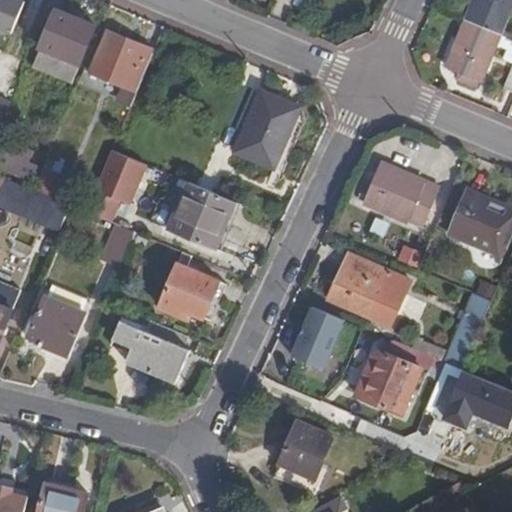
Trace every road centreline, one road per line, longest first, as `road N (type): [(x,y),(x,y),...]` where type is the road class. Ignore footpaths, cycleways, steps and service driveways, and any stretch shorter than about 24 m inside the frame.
road 1 (residential): [(370,85),(192,454)]
road 2 (residential): [(370,85),(165,0)]
road 3 (residential): [(192,454),(0,405)]
road 4 (residential): [(511,144),(370,85)]
